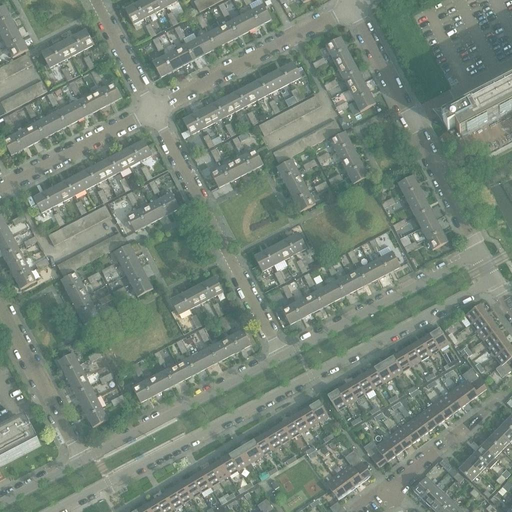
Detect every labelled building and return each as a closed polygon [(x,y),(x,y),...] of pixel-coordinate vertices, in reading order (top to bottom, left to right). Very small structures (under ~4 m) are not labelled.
[(144,20),(155,14),(148,0),(145,0),(136,5),(144,20)] [(148,0),(155,14),(166,9),(162,0),(148,0)] [(176,0),(162,0),(166,9),(177,3),(176,0)] [(199,0),(194,3),(199,14),(204,11),(199,0)] [(204,11),(210,8),(205,0),(199,0),(204,11)] [(205,0),(210,8),(215,5),(211,0),(205,0)] [(133,26),(144,20),(136,5),(125,11),(133,26)] [(252,12),(260,27),(271,21),(263,6),(252,12)] [(0,23),(11,18),(5,7),(0,9),(0,23)] [(252,12),(241,17),(249,33),(260,27),(252,12)] [(170,21),(176,18),(172,13),(167,16),(170,21)] [(238,39),(240,38),(249,33),(241,17),(230,23),(238,39)] [(0,23),(0,34),(1,37),(17,29),(11,18),(0,23)] [(173,27),(179,24),(176,18),(170,21),(173,27)] [(227,44),(238,39),(230,23),(219,29),(227,44)] [(148,33),(153,30),(150,24),(145,27),(148,33)] [(1,37),(7,48),(22,40),(17,29),(1,37)] [(219,29),(208,35),(216,50),(227,44),(219,29)] [(151,38),(156,36),(153,30),(148,33),(151,38)] [(83,52),(94,46),(86,31),(75,37),(83,52)] [(208,35),(197,40),(205,56),(216,50),(208,35)] [(72,58),(83,52),(75,37),(64,43),(72,58)] [(155,46),(160,44),(158,38),(152,41),(155,46)] [(325,47),(331,57),(347,49),(341,39),(325,47)] [(22,40),(7,48),(13,59),(28,51),(22,40)] [(197,40),(186,46),(194,62),(205,56),(197,40)] [(61,64),(72,58),(64,43),(53,48),(61,64)] [(186,46),(175,52),(183,67),(194,62),(186,46)] [(61,64),(53,48),(42,54),(50,69),(61,64)] [(331,57),(337,68),(352,60),(347,49),(331,57)] [(175,52),(164,58),(172,73),(183,67),(175,52)] [(21,58),(27,69),(32,66),(26,55),(21,58)] [(86,65),(92,63),(89,57),(84,60),(86,65)] [(21,58),(16,61),(22,72),(27,69),(21,58)] [(172,73),(164,58),(153,63),(161,79),(172,73)] [(318,62),(321,67),(326,64),(324,58),(318,62)] [(337,68),(343,80),(358,72),(352,60),(337,68)] [(16,61),(11,64),(16,74),(22,72),(16,61)] [(313,65),(315,70),(321,67),(318,62),(313,65)] [(282,69),(290,85),(302,79),(293,63),(282,69)] [(11,64),(6,66),(11,77),(16,74),(11,64)] [(6,66),(0,69),(6,80),(11,77),(6,66)] [(279,91),(290,85),(282,69),(271,75),(279,91)] [(343,80),(349,91),(364,83),(358,72),(343,80)] [(511,74),(458,103),(443,111),(446,117),(442,119),(444,122),(443,123),(448,132),(455,128),(460,137),(461,136),(464,135),(511,109),(511,74)] [(268,96),(279,91),(271,75),(260,81),(268,96)] [(99,77),(94,79),(97,85),(102,82),(99,77)] [(257,102),(268,96),(260,81),(249,87),(257,102)] [(329,84),(332,89),(338,86),(335,81),(329,84)] [(37,85),(42,95),(47,93),(42,82),(37,85)] [(72,91),(77,88),(74,83),(69,86),(72,91)] [(349,91),(355,102),(370,94),(364,83),(349,91)] [(103,90),(111,105),(122,99),(114,84),(103,90)] [(324,87),(327,92),(332,89),(329,84),(324,87)] [(31,88),(37,98),(42,95),(37,85),(31,88)] [(246,108),(257,102),(249,87),(238,92),(246,108)] [(26,90),(32,101),(37,98),(31,88),(26,90)] [(26,90),(21,93),(27,104),(32,101),(26,90)] [(103,90),(92,95),(100,111),(111,105),(103,90)] [(235,114),(246,108),(238,92),(227,98),(235,114)] [(21,93),(16,96),(21,106),(27,104),(21,93)] [(50,102),(55,100),(52,94),(47,97),(50,102)] [(370,94),(355,102),(361,113),(376,105),(370,94)] [(92,95),(81,101),(89,117),(100,111),(92,95)] [(16,96),(11,99),(16,109),(21,106),(16,96)] [(316,97),(311,100),(316,111),(321,108),(316,97)] [(224,119),(235,114),(227,98),(216,104),(224,119)] [(11,99),(6,101),(11,112),(16,109),(11,99)] [(55,100),(50,102),(53,108),(58,105),(55,100)] [(311,100),(305,103),(311,113),(316,111),(311,100)] [(6,101),(0,104),(1,105),(6,114),(11,112),(6,101)] [(81,101),(70,107),(78,123),(89,117),(81,101)] [(305,103),(300,105),(306,116),(311,113),(305,103)] [(213,125),(224,119),(216,104),(205,110),(213,125)] [(28,114),(33,111),(30,105),(25,108),(28,114)] [(300,105),(295,108),(301,119),(306,116),(300,105)] [(335,109),(338,114),(344,111),(341,106),(335,109)] [(70,107),(59,113),(67,128),(78,123),(70,107)] [(295,108),(290,111),(295,121),(301,119),(295,108)] [(202,131),(213,125),(205,110),(194,115),(202,131)] [(33,111),(28,114),(31,119),(36,117),(33,111)] [(290,111),(285,114),(290,124),(295,121),(290,111)] [(59,113),(48,119),(56,134),(67,128),(59,113)] [(285,114),(279,116),(285,127),(290,124),(285,114)] [(202,131),(194,115),(183,121),(191,137),(202,131)] [(279,116),(274,119),(280,130),(285,127),(279,116)] [(6,125),(11,123),(8,117),(3,120),(6,125)] [(48,119),(36,124),(45,140),(56,134),(48,119)] [(274,119),(269,122),(275,132),(280,130),(274,119)] [(269,122),(264,125),(269,135),(275,132),(269,122)] [(341,132),(335,122),(330,124),(336,135),(341,132)] [(11,123),(6,125),(9,131),(14,128),(11,123)] [(36,124),(25,130),(34,146),(45,140),(36,124)] [(330,138),(336,135),(330,124),(325,127),(330,138)] [(264,138),(269,135),(264,125),(259,127),(264,138)] [(325,141),(330,138),(325,127),(320,130),(325,141)] [(25,130),(14,136),(23,151),(34,146),(25,130)] [(320,143),(325,141),(320,130),(314,133),(320,143)] [(315,146),(320,143),(314,133),(309,135),(315,146)] [(345,133),(342,135),(330,141),(336,152),(351,145),(345,133)] [(310,149),(315,146),(309,135),(304,138),(310,149)] [(23,151),(14,136),(3,142),(11,157),(23,151)] [(304,151),(310,149),(304,138),(299,141),(304,151)] [(299,154),(304,151),(299,141),(294,143),(299,154)] [(133,147),(141,163),(152,157),(144,142),(133,147)] [(294,157),(299,154),(294,143),(288,146),(294,157)] [(336,152),(342,164),(357,156),(351,145),(336,152)] [(289,160),(294,157),(288,146),(283,149),(289,160)] [(130,169),(141,163),(133,147),(122,153),(130,169)] [(284,162),(289,160),(283,149),(278,152),(284,162)] [(244,157),(252,172),(263,166),(255,151),(244,157)] [(278,152),(273,154),(279,165),(284,162),(278,152)] [(119,174),(130,169),(122,153),(111,159),(119,174)] [(342,164),(348,175),(363,167),(357,156),(342,164)] [(244,157),(233,163),(241,178),(252,172),(244,157)] [(108,180),(119,174),(111,159),(100,165),(108,180)] [(282,180),(298,172),(292,161),(277,169),(282,180)] [(233,163),(222,168),(230,184),(241,178),(233,163)] [(97,186),(108,180),(100,165),(89,170),(97,186)] [(363,167),(348,175),(354,186),(369,178),(363,167)] [(222,168),(211,174),(219,190),(230,184),(222,168)] [(86,192),(97,186),(89,170),(78,176),(86,192)] [(304,183),(298,172),(282,180),(288,191),(304,183)] [(75,197),(86,192),(78,176),(67,182),(75,197)] [(404,196),(419,188),(413,177),(398,185),(404,196)] [(64,203),(75,197),(67,182),(56,188),(64,203)] [(310,195),(304,183),(288,191),(294,203),(310,195)] [(53,209),(64,203),(56,188),(44,193),(53,209)] [(404,196),(409,207),(425,199),(419,188),(404,196)] [(53,209),(44,193),(33,199),(39,210),(42,215),(53,209)] [(172,194),(161,200),(169,216),(180,210),(172,194)] [(315,206),(310,195),(294,203),(300,214),(315,206)] [(409,207),(415,218),(431,210),(425,199),(409,207)] [(161,200),(150,206),(158,221),(169,216),(161,200)] [(78,210),(84,207),(81,202),(76,205),(78,210)] [(150,206),(139,212),(147,227),(158,221),(150,206)] [(84,207),(78,210),(81,216),(87,213),(84,207)] [(106,220),(111,218),(105,207),(100,210),(106,220)] [(42,215),(39,210),(32,214),(34,219),(42,215)] [(100,210),(95,212),(101,223),(106,220),(100,210)] [(431,210),(415,218),(421,229),(436,221),(431,210)] [(95,212),(90,215),(95,226),(101,223),(95,212)] [(147,227),(139,212),(128,218),(135,233),(147,227)] [(56,222),(61,219),(58,214),(53,216),(56,222)] [(90,215),(85,218),(90,229),(95,226),(90,215)] [(26,221),(24,216),(18,219),(21,224),(26,221)] [(85,218),(80,221),(85,231),(90,229),(85,218)] [(21,224),(18,219),(12,222),(15,227),(21,224)] [(80,221),(74,223),(80,234),(85,231),(80,221)] [(398,224),(401,229),(407,226),(404,221),(398,224)] [(421,229),(427,240),(442,232),(436,221),(421,229)] [(74,223),(69,226),(75,237),(80,234),(74,223)] [(393,227),(396,232),(401,229),(398,224),(393,227)] [(69,226),(64,229),(69,239),(75,237),(69,226)] [(0,244),(13,238),(7,227),(0,230),(0,244)] [(64,229),(59,232),(64,242),(69,239),(64,229)] [(59,232),(54,234),(59,245),(64,242),(59,232)] [(442,232),(427,240),(432,252),(448,244),(442,232)] [(54,234),(48,237),(54,248),(59,245),(54,234)] [(120,234),(115,237),(120,248),(125,245),(120,234)] [(288,240),(296,256),(307,250),(299,234),(288,240)] [(115,237),(109,240),(115,250),(120,248),(115,237)] [(19,249),(13,238),(0,244),(0,251),(3,257),(19,249)] [(38,243),(35,238),(30,241),(32,246),(38,243)] [(109,240),(104,242),(110,253),(115,250),(109,240)] [(285,261),(296,256),(288,240),(277,246),(285,261)] [(104,242),(99,245),(105,256),(110,253),(104,242)] [(410,246),(412,251),(418,248),(415,243),(410,246)] [(99,245),(94,248),(99,258),(105,256),(99,245)] [(130,246),(127,248),(115,254),(120,265),(136,257),(130,246)] [(274,267),(285,261),(277,246),(265,252),(274,267)] [(404,249),(407,254),(412,251),(410,246),(404,249)] [(94,248),(89,251),(94,261),(99,258),(94,248)] [(25,260),(19,249),(3,257),(9,268),(25,260)] [(89,251),(83,253),(89,264),(94,261),(89,251)] [(262,273),(274,267),(265,252),(254,258),(262,273)] [(83,253),(78,256),(84,267),(89,264),(83,253)] [(381,259),(390,274),(401,269),(392,253),(381,259)] [(78,256),(73,259),(79,269),(84,267),(78,256)] [(120,265),(126,276),(142,268),(136,257),(120,265)] [(73,259),(68,261),(73,272),(79,269),(73,259)] [(381,259),(370,265),(378,280),(390,274),(381,259)] [(30,271),(25,260),(9,268),(15,279),(30,271)] [(63,264),(68,275),(73,272),(68,261),(63,264)] [(57,267),(63,278),(68,275),(63,264),(57,267)] [(370,265),(359,270),(367,286),(378,280),(370,265)] [(126,276),(132,287),(147,279),(142,268),(126,276)] [(359,270),(348,276),(356,292),(367,286),(359,270)] [(30,271),(15,279),(20,291),(36,282),(30,271)] [(67,293),(82,285),(76,274),(61,282),(67,293)] [(307,283),(312,280),(309,275),(304,277),(307,283)] [(348,276),(337,282),(345,297),(356,292),(348,276)] [(212,299),(223,294),(215,278),(204,284),(212,299)] [(147,279),(132,287),(138,299),(153,290),(147,279)] [(312,280),(307,283),(310,288),(315,286),(312,280)] [(337,282),(326,288),(334,303),(345,297),(337,282)] [(201,305),(212,299),(204,284),(193,290),(201,305)] [(82,285),(67,293),(73,304),(88,296),(82,285)] [(326,288),(315,293),(323,309),(334,303),(326,288)] [(190,311),(201,305),(193,290),(182,296),(190,311)] [(315,293),(304,299),(312,315),(323,309),(315,293)] [(94,307),(88,296),(73,304),(79,315),(94,307)] [(190,311),(182,296),(171,301),(179,316),(190,311)] [(304,299),(293,305),(301,320),(312,315),(304,299)] [(301,320),(293,305),(282,311),(290,326),(301,320)] [(471,325),(486,314),(480,305),(465,317),(471,325)] [(94,307),(79,315),(84,326),(100,318),(94,307)] [(471,325),(477,333),(492,322),(486,314),(471,325)] [(477,333),(483,342),(498,330),(492,322),(477,333)] [(449,345),(440,330),(430,335),(440,351),(449,345)] [(489,350),(504,338),(498,330),(483,342),(489,350)] [(232,337),(240,352),(251,347),(243,331),(232,337)] [(430,357),(440,351),(430,335),(421,341),(430,357)] [(232,337),(221,343),(229,358),(240,352),(232,337)] [(489,350),(495,358),(510,347),(504,338),(489,350)] [(182,341),(176,343),(179,349),(185,346),(182,341)] [(421,362),(430,357),(421,341),(412,347),(421,362)] [(221,343),(210,348),(218,364),(229,358),(221,343)] [(185,346),(179,349),(182,354),(187,352),(185,346)] [(412,368),(421,362),(412,347),(402,352),(412,368)] [(495,358),(501,366),(511,358),(511,348),(510,347),(495,358)] [(210,348),(199,354),(207,370),(218,364),(210,348)] [(94,355),(97,360),(102,357),(100,352),(94,355)] [(160,352),(154,355),(157,360),(163,358),(160,352)] [(402,373),(412,368),(402,352),(393,358),(402,373)] [(64,374),(80,366),(74,354),(58,363),(64,374)] [(199,354),(188,360),(196,375),(207,370),(199,354)] [(97,360),(94,355),(88,358),(91,363),(97,360)] [(163,358),(157,360),(160,366),(165,363),(163,358)] [(393,379),(402,373),(393,358),(384,364),(393,379)] [(511,358),(501,366),(496,370),(502,379),(511,371),(511,358)] [(188,360),(177,366),(185,381),(196,375),(188,360)] [(138,364),(133,366),(136,372),(141,369),(138,364)] [(384,385),(393,379),(384,364),(374,369),(384,385)] [(85,377),(80,366),(64,374),(70,385),(85,377)] [(177,366),(166,372),(174,387),(185,381),(177,366)] [(141,369),(136,372),(138,377),(144,375),(141,369)] [(374,390),(384,385),(374,369),(365,375),(374,390)] [(486,390),(475,375),(471,370),(462,376),(466,381),(477,397),(486,390)] [(166,372),(155,377),(163,393),(174,387),(166,372)] [(105,377),(108,382),(113,379),(111,374),(105,377)] [(365,396),(374,390),(365,375),(356,380),(365,396)] [(91,388),(85,377),(70,385),(76,396),(91,388)] [(108,382),(105,377),(100,379),(102,385),(108,382)] [(155,377),(144,383),(152,399),(163,393),(155,377)] [(356,401),(365,396),(356,380),(346,386),(356,401)] [(469,403),(472,401),(477,397),(466,381),(458,387),(469,403)] [(152,399),(144,383),(133,389),(141,404),(152,399)] [(346,407),(356,401),(346,386),(337,392),(346,407)] [(461,409),(466,405),(469,403),(458,387),(450,393),(461,409)] [(97,399),(91,388),(76,396),(81,407),(97,399)] [(346,407),(337,392),(328,397),(337,413),(346,407)] [(453,415),(456,413),(461,409),(450,393),(442,399),(453,415)] [(117,399),(119,404),(125,401),(122,396),(117,399)] [(103,410),(97,399),(81,407),(87,418),(103,410)] [(119,404),(117,399),(111,402),(114,407),(119,404)] [(445,421),(451,416),(453,415),(442,399),(434,405),(445,421)] [(310,408),(319,423),(328,418),(319,402),(310,408)] [(437,427),(442,423),(445,421),(434,405),(425,411),(437,427)] [(310,429),(319,423),(310,408),(300,413),(310,429)] [(103,410),(87,418),(93,429),(108,421),(103,410)] [(428,433),(436,428),(437,427),(425,411),(417,417),(428,433)] [(300,435),(310,429),(300,413),(291,419),(300,435)] [(420,439),(423,437),(428,433),(417,417),(409,423),(420,439)] [(291,440),(300,435),(291,419),(282,425),(291,440)] [(27,422),(0,435),(0,480),(3,479),(0,472),(0,467),(40,446),(39,444),(29,424),(28,424),(27,422)] [(412,445),(417,442),(420,439),(409,423),(401,429),(412,445)] [(497,432),(510,444),(511,446),(511,431),(505,424),(497,432)] [(281,446),(291,440),(282,425),(272,430),(281,446)] [(404,451),(406,449),(412,445),(401,429),(393,435),(404,451)] [(272,452),(281,446),(272,430),(263,436),(272,452)] [(489,439),(502,452),(510,444),(497,432),(489,439)] [(396,457),(403,452),(404,451),(393,435),(385,441),(396,457)] [(263,457),(272,452),(263,436),(253,442),(263,457)] [(494,459),(502,452),(489,439),(482,447),(494,459)] [(388,463),(390,461),(396,457),(385,441),(376,447),(388,463)] [(253,442),(239,450),(229,456),(239,472),(247,467),(251,464),(263,457),(253,442)] [(363,449),(379,470),(388,463),(376,447),(372,442),(363,449)] [(474,455),(487,467),(490,470),(497,462),(494,459),(482,447),(474,455)] [(362,482),(371,475),(354,452),(345,459),(350,467),(362,482)] [(479,475),(487,467),(474,455),(467,462),(479,475)] [(229,477),(239,472),(229,456),(220,462),(229,477)] [(453,469),(447,463),(444,460),(439,464),(448,473),(453,469)] [(220,483),(229,477),(220,462),(211,467),(220,483)] [(459,471),(471,483),(479,475),(467,462),(459,471)] [(211,488),(220,483),(211,467),(201,473),(211,488)] [(350,467),(342,473),(354,488),(362,482),(350,467)] [(201,494),(211,488),(201,473),(192,479),(201,494)] [(342,473),(334,479),(345,494),(354,488),(342,473)] [(422,500),(435,486),(427,478),(413,492),(422,500)] [(201,494),(192,479),(183,484),(192,499),(201,494)] [(326,484),(331,491),(337,500),(345,494),(334,479),(326,484)] [(183,505),(192,499),(183,484),(173,490),(183,505)] [(422,500),(430,508),(444,494),(435,486),(422,500)] [(261,488),(254,492),(256,496),(263,492),(261,488)] [(173,511),(183,505),(173,490),(164,495),(173,511)] [(434,511),(442,511),(452,502),(444,494),(430,508),(434,511)] [(155,500),(162,511),(171,511),(173,511),(164,495),(155,500)] [(146,506),(149,511),(162,511),(155,500),(146,506)] [(274,511),(267,502),(266,500),(258,506),(261,511),(274,511)] [(452,502),(442,511),(458,511),(460,510),(452,502)] [(345,511),(341,506),(339,503),(330,508),(332,511),(345,511)]
